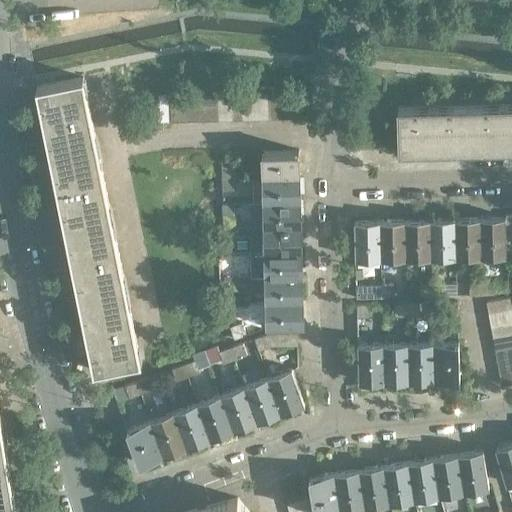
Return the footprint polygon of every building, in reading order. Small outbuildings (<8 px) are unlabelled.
[(37,86),(51,156),(98,147),(83,76),(37,86)] [(243,94),(232,95),(232,119),(244,118),(243,94)] [(255,94),(243,94),(244,118),(255,118),(255,94)] [(267,94),(255,94),(255,118),(267,118),(267,94)] [(279,94),(267,94),(267,118),(279,118),(279,94)] [(292,94),(279,94),(279,118),(292,118),(292,94)] [(168,119),(167,95),(158,96),(158,120),(168,119)] [(169,96),(170,119),(184,119),(184,95),(169,96)] [(196,95),(184,95),(184,119),(196,119),(196,95)] [(207,95),(196,95),(196,119),(208,119),(207,95)] [(220,95),(207,95),(208,119),(220,119),(220,95)] [(232,95),(220,95),(220,119),(232,119),(232,95)] [(511,102),(468,103),(469,148),(511,146),(511,102)] [(397,106),(398,148),(398,150),(469,148),(468,103),(397,106)] [(98,147),(51,156),(65,227),(112,218),(98,147)] [(262,150),(262,176),(300,175),(299,149),(262,150)] [(221,165),(222,177),(234,176),(234,165),(221,165)] [(300,175),(262,176),(263,201),(300,200),(300,175)] [(234,176),(222,177),(222,190),(235,189),(234,176)] [(263,201),(249,201),(250,226),(264,226),(301,225),(300,200),(263,201)] [(236,214),(223,214),(223,227),(230,227),(236,227),(236,214)] [(505,216),(480,217),(481,254),(506,253),(506,237),(505,216)] [(455,254),(455,217),(430,218),(431,255),(455,254)] [(480,217),(455,217),(455,254),(481,254),(480,217)] [(112,218),(65,227),(80,298),(127,289),(112,218)] [(405,219),(406,256),(431,255),(430,218),(405,219)] [(380,219),(354,220),(355,257),(381,257),(380,219)] [(406,256),(405,219),(380,219),(381,257),(406,256)] [(264,226),(250,226),(250,251),(264,251),(302,250),(301,225),(264,226)] [(231,252),(230,227),(223,227),(223,239),(217,239),(217,252),(231,252)] [(264,251),(250,251),(251,276),(265,276),(302,275),(302,250),(264,251)] [(237,264),(224,264),(224,277),(237,276),(237,264)] [(302,275),(265,276),(266,301),(303,300),(302,275)] [(237,276),(224,277),(224,289),(237,289),(237,276)] [(481,280),(469,281),(469,294),(482,294),(481,280)] [(494,280),(481,280),(482,294),(494,293),(494,280)] [(419,283),(419,295),(432,295),(431,282),(419,283)] [(444,282),(431,282),(432,295),(444,295),(444,282)] [(394,283),(382,284),(382,296),(394,296),(394,283)] [(356,284),(356,297),(382,296),(382,284),(356,284)] [(456,294),(456,284),(445,284),(445,294),(456,294)] [(127,289),(80,298),(94,369),(141,360),(127,289)] [(510,296),(486,300),(488,312),(511,308),(510,296)] [(303,300),(266,301),(266,326),(303,325),(303,300)] [(457,300),(444,301),(444,314),(458,313),(457,300)] [(407,302),(394,302),(395,316),(407,315),(407,302)] [(419,302),(407,302),(407,315),(420,315),(419,302)] [(370,316),(370,303),(357,303),(358,316),(370,316)] [(511,308),(488,312),(490,324),(511,319),(511,308)] [(511,319),(490,324),(493,336),(511,332),(511,319)] [(242,321),(230,325),(234,338),(246,333),(242,321)] [(254,337),(258,349),(270,345),(298,344),(297,331),(267,332),(254,337)] [(511,332),(493,336),(495,348),(511,344),(511,332)] [(459,340),(433,341),(434,378),(459,377),(459,340)] [(242,341),(230,346),(235,358),(247,353),(242,341)] [(408,341),(383,342),(384,379),(409,378),(408,341)] [(433,341),(408,341),(409,378),(434,378),(433,341)] [(383,342),(357,343),(358,380),(384,379),(383,342)] [(511,344),(495,348),(497,359),(511,356),(511,344)] [(235,358),(230,346),(219,350),(223,362),(235,358)] [(199,368),(209,364),(204,350),(194,355),(199,368)] [(511,356),(497,359),(499,372),(511,369),(511,356)] [(195,358),(183,363),(188,375),(200,370),(195,358)] [(183,363),(172,367),(176,379),(188,375),(183,363)] [(292,366),(268,375),(280,410),(304,401),(292,366)] [(511,369),(499,372),(502,384),(511,381),(511,369)] [(268,375),(244,384),(257,418),(280,410),(268,375)] [(148,376),(136,380),(141,392),(153,388),(148,376)] [(136,380),(124,384),(129,396),(141,392),(136,380)] [(244,384),(221,393),(233,427),(257,418),(244,384)] [(221,393),(197,401),(210,436),(233,427),(221,393)] [(197,401),(174,410),(187,444),(210,436),(197,401)] [(174,410),(150,418),(163,453),(187,444),(174,410)] [(0,413),(0,486),(12,485),(0,413)] [(150,418),(127,427),(140,462),(163,453),(150,418)] [(511,441),(495,446),(506,482),(511,479),(511,441)] [(483,448),(457,452),(463,489),(489,485),(483,448)] [(457,452),(433,456),(439,493),(463,489),(457,452)] [(433,456),(408,460),(414,497),(439,493),(433,456)] [(408,460),(384,464),(389,500),(414,497),(408,460)] [(389,500),(384,464),(359,468),(365,504),(389,500)] [(359,468),(334,471),(340,508),(365,504),(359,468)] [(309,475),(310,483),(312,496),(314,508),(314,511),(315,511),(340,508),(334,471),(309,475)] [(310,483),(283,491),(287,503),(312,496),(310,483)] [(16,511),(12,485),(0,486),(0,511),(16,511)] [(250,511),(237,496),(181,511),(250,511)] [(312,496),(287,503),(289,511),(299,511),(314,508),(312,496)]
